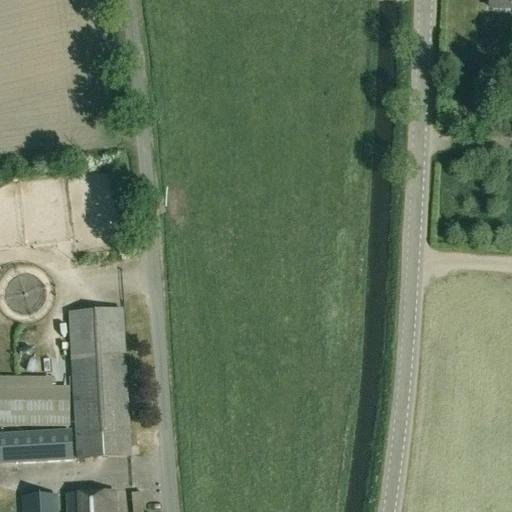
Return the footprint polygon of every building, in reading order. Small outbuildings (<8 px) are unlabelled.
[(511,0),(489,0),(489,8),(511,9),(511,0)] [(66,307),(54,307),(56,354),(68,353),(66,307)] [(67,313),(75,461),(132,457),(124,310),(67,313)] [(0,428),(69,429),(70,378),(0,377),(0,428)] [(69,433),(0,436),(0,463),(70,460),(69,433)] [(115,511),(114,494),(67,497),(67,511),(115,511)] [(132,494),(133,511),(143,511),(142,494),(132,494)] [(59,511),(58,496),(22,498),(22,511),(59,511)]
